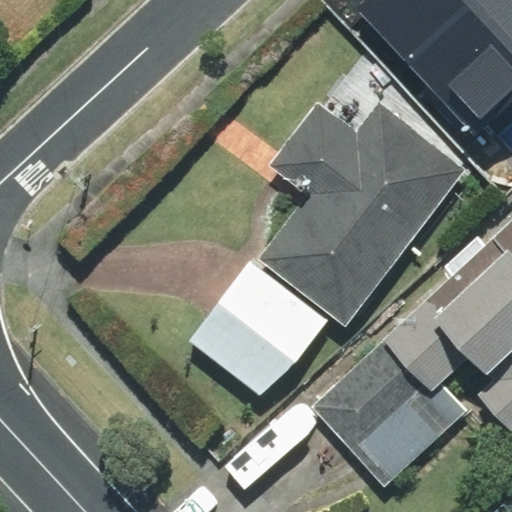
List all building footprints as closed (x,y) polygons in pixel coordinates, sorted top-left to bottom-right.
[(511,0),(370,0),(367,3),(473,112),(511,74),(511,0)] [(357,142),(311,106),(266,163),(305,194),(254,258),(339,324),(458,175),(380,114),(357,142)] [(511,219),(315,407),(416,511),(425,511),(511,429),(511,219)] [(320,322),(247,265),(189,339),(262,396),(320,322)] [(308,430),(274,392),(246,417),(280,455),(308,430)]
